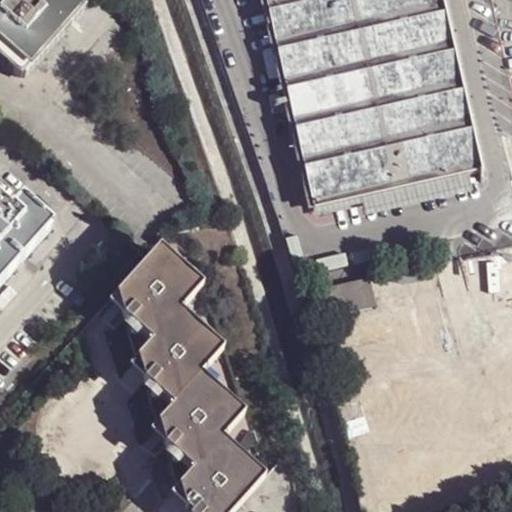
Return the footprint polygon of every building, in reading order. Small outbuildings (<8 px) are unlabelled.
[(0,0),(0,59),(21,78),(81,11),(69,0),(0,0)] [(256,0),(302,220),(474,185),(436,0),(256,0)] [(0,286),(52,228),(20,198),(7,213),(0,207),(0,286)] [(235,511),(265,478),(264,477),(232,449),(226,456),(216,447),(244,415),(200,377),(223,351),(179,313),(203,287),(170,258),(168,261),(155,249),(147,259),(114,296),(125,306),(108,324),(114,330),(124,319),(130,324),(129,326),(128,330),(130,332),(133,335),(137,334),(139,333),(141,329),(141,328),(140,325),(139,323),(140,322),(143,318),(160,333),(151,342),(136,360),(151,372),(143,381),(151,387),(149,390),(149,393),(151,396),(153,397),(157,398),(160,396),(161,392),(161,390),(160,388),(161,387),(165,383),(181,398),(173,407),(157,424),(168,433),(149,452),(155,457),(165,447),(171,452),(170,455),(170,458),(171,460),(173,461),(177,461),(180,459),(180,458),(181,457),(180,455),(180,454),(179,452),(181,451),(184,447),(201,462),(193,471),(178,487),(190,498),(186,502),(184,506),(187,511),(235,511)] [(151,342),(160,333),(143,318),(140,322),(139,323),(140,325),(141,328),(141,329),(139,333),(151,342)] [(173,407),(181,398),(165,383),(161,387),(160,388),(161,390),(161,392),(160,396),(173,407)] [(180,459),(193,471),(201,462),(184,447),(181,451),(179,452),(180,454),(180,455),(181,457),(180,458),(180,459)]
